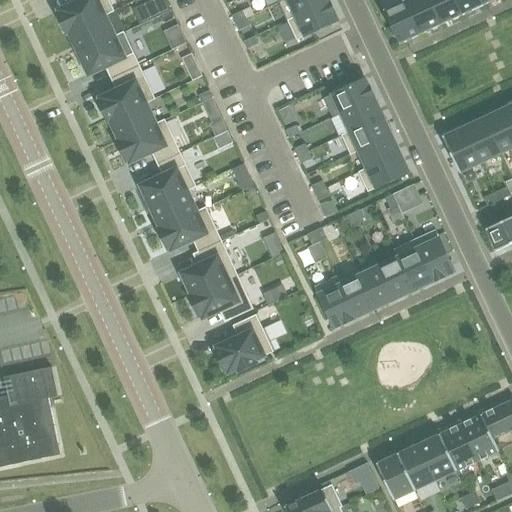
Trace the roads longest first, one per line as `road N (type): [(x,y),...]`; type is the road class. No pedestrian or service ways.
road 1 (tertiary): [(0,84),(184,481)]
road 2 (residential): [(353,0),(511,340)]
road 3 (residential): [(46,511),(184,481)]
